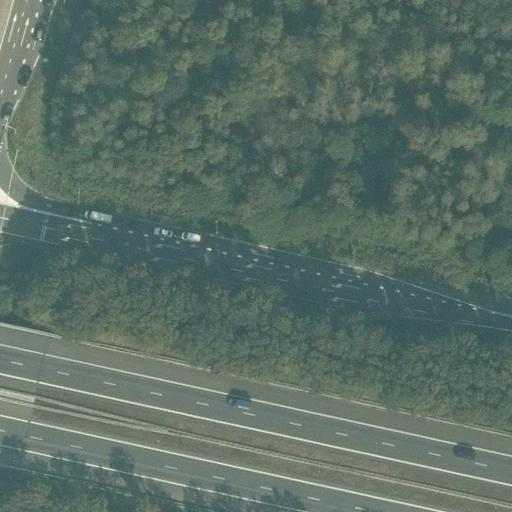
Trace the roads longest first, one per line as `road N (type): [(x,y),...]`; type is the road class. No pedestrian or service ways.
road 1 (motorway): [(511,475),(0,361)]
road 2 (motorway): [(511,325),(0,219)]
road 3 (motorway): [(0,433),(358,511)]
